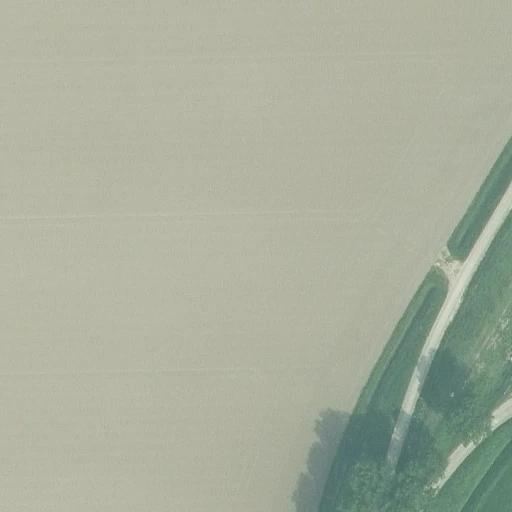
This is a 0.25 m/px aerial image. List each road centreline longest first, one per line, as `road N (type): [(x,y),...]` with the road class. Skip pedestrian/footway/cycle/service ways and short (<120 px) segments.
road 1 (unclassified): [(380,511),(437,328),(511,204)]
road 2 (unclassified): [(420,511),(438,482),(511,412)]
